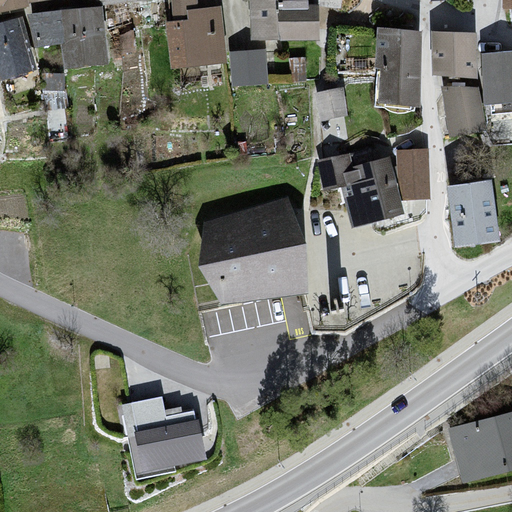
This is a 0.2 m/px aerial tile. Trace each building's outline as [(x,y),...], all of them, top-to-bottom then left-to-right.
[(0,0),(0,15),(67,1),(67,0),(0,0)] [(76,0),(80,21),(149,12),(147,0),(76,0)] [(240,0),(240,55),(304,56),(304,0),(240,0)] [(421,0),(421,8),(454,8),(454,0),(421,0)] [(511,0),(500,0),(500,33),(511,33),(511,0)] [(26,33),(29,60),(56,57),(60,89),(100,85),(94,25),(26,33)] [(161,35),(166,89),(217,85),(212,31),(161,35)] [(0,44),(0,108),(32,102),(18,40),(0,44)] [(426,46),(425,86),(471,87),(472,47),(426,46)] [(371,49),(367,121),(403,123),(407,51),(371,49)] [(511,68),(477,69),(478,120),(511,119),(511,68)] [(221,70),(223,107),(259,106),(258,69),(221,70)] [(323,118),(351,111),(344,84),(316,90),(323,118)] [(435,101),(436,141),(472,141),(471,101),(435,101)] [(392,169),(392,209),(419,210),(419,169),(392,169)] [(335,185),(347,234),(391,224),(380,175),(335,185)] [(484,197),(441,199),(444,256),(487,254),(484,197)] [(287,199),(205,225),(198,271),(222,307),(307,297),(309,244),(287,199)] [(115,417),(119,465),(187,458),(182,410),(115,417)] [(511,425),(444,443),(456,488),(511,473),(511,425)]
